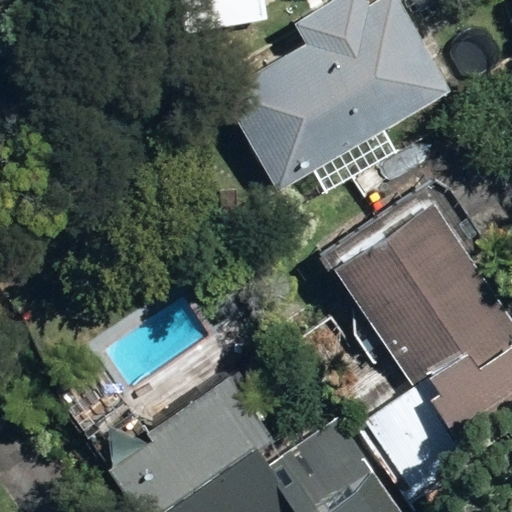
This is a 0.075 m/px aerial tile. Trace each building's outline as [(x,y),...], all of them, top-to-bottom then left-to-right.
[(178,0),(181,20),(263,11),(261,0),(178,0)] [(309,160),(324,186),(391,149),(376,122),(452,79),(407,0),(315,0),(293,13),(304,32),(220,80),(276,178),(309,160)] [(353,419),(408,497),(473,452),(467,442),(511,410),(511,315),(424,188),(329,255),(413,377),(353,419)] [(103,456),(141,511),(404,511),(373,465),(320,503),(285,452),(277,459),(215,368),(142,419),(146,427),(103,456)] [(61,396),(80,422),(93,413),(75,388),(61,396)]
